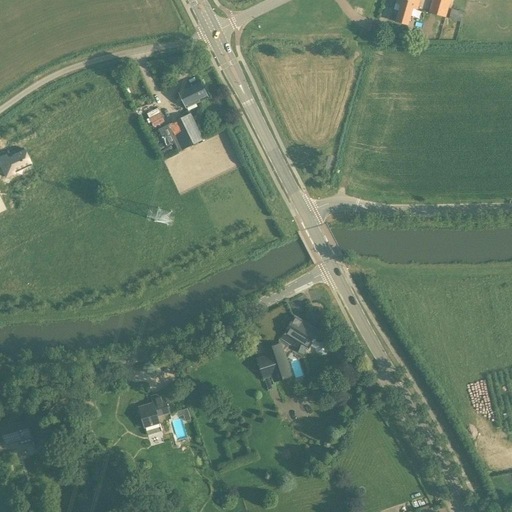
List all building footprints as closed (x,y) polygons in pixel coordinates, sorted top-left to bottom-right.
[(408,25),(413,8),(417,9),(419,0),(397,0),(396,3),(401,4),(396,21),(408,25)] [(446,18),(450,0),(431,0),(428,12),(446,18)] [(463,12),(452,9),(449,18),(460,22),(463,12)] [(178,90),(186,108),(208,98),(200,80),(178,90)] [(183,150),(203,140),(190,113),(169,124),(183,150)] [(31,164),(22,148),(6,156),(6,155),(0,157),(0,164),(6,177),(15,173),(14,172),(31,164)] [(328,168),(332,156),(324,154),(320,165),(328,168)] [(318,342),(313,339),(318,331),(295,316),(281,338),(291,344),(295,339),(308,347),(310,344),(315,347),(316,352),(321,354),(325,353),(329,348),(327,344),(323,341),(318,342)] [(275,383),(290,377),(277,341),(261,347),(264,354),(255,358),(263,379),(272,376),(275,383)] [(147,434),(162,430),(157,414),(169,411),(163,392),(151,396),(153,403),(139,407),(147,434)] [(33,442),(32,436),(27,421),(13,425),(11,419),(0,422),(0,426),(5,444),(18,440),(19,446),(33,442)] [(53,426),(41,426),(41,446),(58,445),(57,435),(53,435),(53,426)] [(81,473),(77,465),(62,473),(68,481),(81,473)]
